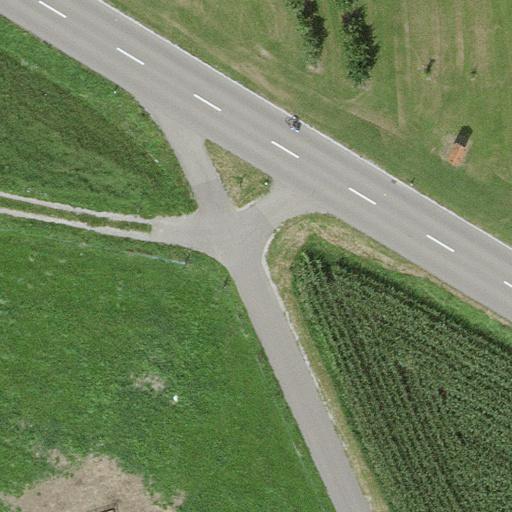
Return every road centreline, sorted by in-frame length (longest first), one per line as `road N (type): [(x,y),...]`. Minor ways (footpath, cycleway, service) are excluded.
road 1 (tertiary): [(39,0),(511,287)]
road 2 (track): [(0,202),(235,240),(315,168)]
